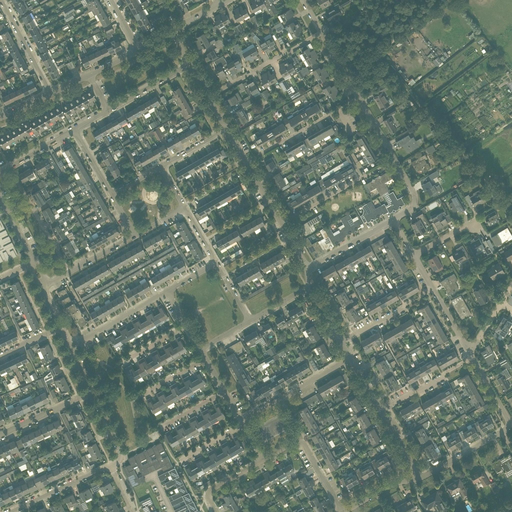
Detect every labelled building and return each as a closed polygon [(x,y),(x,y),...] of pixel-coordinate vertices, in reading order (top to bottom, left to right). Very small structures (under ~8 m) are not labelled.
[(89,9),(90,8),(90,9),(99,4),(96,0),(93,0),(86,4),(89,9)] [(136,0),(134,0),(128,4),(131,9),(139,5),(136,0)] [(180,10),(183,8),(180,3),(178,0),(174,0),(180,10)] [(253,4),(251,5),(254,12),(260,8),(255,0),(251,0),(251,1),(253,4)] [(255,0),(260,8),(266,5),(262,0),(255,0)] [(266,0),(270,6),(274,13),(275,15),(278,13),(277,11),(274,5),(273,5),(271,2),(274,0),(266,0)] [(317,0),(322,8),(331,4),(328,0),(317,0)] [(142,10),(141,8),(148,4),(146,1),(139,5),(131,9),(135,14),(142,10)] [(17,8),(16,8),(17,8),(20,14),(26,10),(23,4),(17,8)] [(99,4),(90,9),(90,8),(89,9),(87,10),(88,12),(87,13),(90,18),(94,15),(102,10),(99,5),(99,4)] [(162,9),(164,12),(165,11),(168,17),(171,15),(166,6),(162,9)] [(237,8),(243,18),(249,15),(245,8),(243,10),(241,6),(237,8)] [(338,7),(326,14),(327,17),(326,17),(328,21),(329,20),(330,21),(332,20),(332,21),(339,17),(338,16),(342,14),(338,7)] [(243,18),(237,8),(234,10),(236,14),(234,15),(237,21),(243,18)] [(280,15),(278,16),(281,22),(284,21),(286,19),(290,17),(294,15),(293,13),(291,9),(286,11),(280,15)] [(103,10),(102,10),(94,15),(96,14),(100,20),(106,16),(102,11),(103,10)] [(138,20),(145,15),(142,10),(135,14),(138,20)] [(25,23),(26,23),(34,19),(35,18),(34,17),(31,12),(29,14),(28,14),(22,17),(25,23)] [(67,21),(74,17),(72,12),(64,16),(67,21)] [(224,24),(230,21),(227,15),(224,16),(222,12),(219,14),(224,24)] [(217,24),(214,26),(218,33),(221,31),(221,32),(227,29),(224,24),(219,14),(215,16),(217,20),(215,21),(217,24)] [(253,16),(259,27),(262,25),(260,21),(257,14),(253,16)] [(139,23),(140,26),(148,21),(145,15),(138,20),(140,23),(139,23)] [(106,16),(100,20),(103,26),(110,22),(109,22),(106,17),(106,16)] [(253,16),(250,18),(256,28),(259,27),(253,16)] [(35,18),(34,19),(26,23),(29,29),(28,29),(37,25),(38,24),(35,19),(35,18)] [(140,26),(141,28),(142,27),(144,31),(152,26),(150,23),(153,21),(152,19),(148,21),(140,26)] [(271,28),(270,25),(268,22),(265,23),(267,27),(266,27),(270,34),(274,32),(273,31),(271,28)] [(276,29),(283,25),(281,22),(274,26),(271,28),(273,31),(276,29)] [(288,33),(290,32),(300,26),(298,22),(294,24),(293,22),(287,26),(285,28),(288,33)] [(32,35),(40,31),(40,30),(37,25),(28,29),(29,29),(32,35)] [(290,32),(291,33),(293,38),(300,34),(299,32),(302,30),(300,26),(290,32)] [(2,42),(4,41),(10,37),(11,37),(10,37),(7,31),(8,31),(7,31),(1,34),(3,38),(0,39),(1,41),(2,42)] [(42,33),(41,32),(40,31),(32,35),(35,41),(41,38),(40,35),(42,33)] [(195,41),(197,45),(207,39),(204,33),(197,37),(198,39),(195,41)] [(270,34),(264,37),(271,50),(275,48),(273,44),(275,43),(271,37),(270,34)] [(5,48),(7,47),(14,43),(10,37),(4,41),(2,42),(2,43),(5,48)] [(38,47),(47,43),(46,42),(44,37),(41,38),(35,41),(38,47)] [(115,51),(110,41),(111,41),(110,38),(108,39),(109,42),(104,45),(106,47),(109,54),(109,53),(115,50),(115,51)] [(258,38),(256,40),(257,41),(259,45),(260,44),(261,46),(263,50),(266,49),(268,52),(271,50),(265,40),(262,42),(260,40),(258,38)] [(210,45),(207,39),(197,45),(199,49),(203,46),(204,49),(210,45)] [(111,41),(110,41),(115,51),(115,50),(121,47),(121,48),(118,41),(115,43),(114,41),(114,40),(111,41)] [(11,53),(17,49),(14,43),(7,47),(11,53)] [(42,53),(48,50),(46,47),(49,45),(48,43),(48,44),(47,43),(38,47),(42,53)] [(251,62),(255,60),(249,50),(243,53),(238,43),(235,45),(242,57),(244,56),(247,60),(249,58),(251,62)] [(103,57),(99,50),(98,48),(99,47),(98,44),(95,45),(97,48),(92,51),(93,53),(97,60),(96,59),(102,56),(103,57)] [(255,60),(258,58),(256,54),(258,53),(253,44),(252,44),(247,47),(249,50),(255,60)] [(99,47),(98,48),(99,50),(103,57),(103,56),(109,53),(109,54),(106,47),(104,45),(99,47)] [(239,59),(242,57),(235,45),(232,47),(238,58),(239,59)] [(300,48),(303,53),(302,53),(306,59),(316,53),(314,49),(310,52),(306,45),(300,48)] [(14,59),(20,55),(17,49),(11,53),(14,59)] [(49,50),(48,50),(42,53),(40,54),(43,60),(52,56),(51,55),(49,50)] [(86,54),(87,53),(85,50),(83,51),(85,54),(80,57),(82,61),(84,66),(84,65),(90,62),(90,63),(86,54)] [(217,56),(213,50),(207,54),(208,56),(204,58),(207,62),(212,59),(213,61),(213,62),(216,60),(220,58),(221,57),(217,56)] [(86,54),(90,63),(90,62),(96,59),(96,60),(97,60),(93,53),(90,55),(89,52),(87,53),(86,54)] [(318,57),(316,53),(306,59),(309,65),(316,61),(315,59),(318,57)] [(11,60),(14,65),(14,66),(23,61),(24,61),(23,61),(20,55),(14,59),(11,60)] [(46,66),(55,62),(52,57),(52,56),(43,60),(43,61),(43,60),(46,66)] [(220,58),(224,65),(227,70),(229,69),(227,64),(226,63),(222,56),(221,57),(220,58)] [(442,62),(438,56),(433,61),(437,66),(439,65),(440,66),(443,63),(442,62)] [(233,61),(239,71),(242,69),(240,66),(242,64),(239,59),(238,58),(233,61)] [(12,69),(15,67),(16,69),(18,72),(19,71),(21,74),(28,70),(26,67),(27,67),(26,67),(23,61),(14,66),(14,65),(11,67),(12,69)] [(69,70),(74,67),(71,61),(66,64),(69,70)] [(233,75),(239,71),(233,61),(227,64),(229,69),(233,75)] [(291,63),(289,64),(287,61),(283,63),(289,73),(295,70),(294,67),(291,63)] [(49,72),(58,68),(57,67),(55,62),(46,66),(46,67),(46,66),(49,72)] [(289,73),(283,63),(280,65),(282,69),(280,70),(285,79),(291,76),(289,73)] [(221,66),(220,66),(219,67),(215,69),(221,79),(227,76),(221,66)] [(316,77),(326,71),(324,67),(321,69),(319,67),(313,71),(316,77)] [(49,72),(49,73),(50,72),(53,78),(52,78),(52,79),(59,75),(57,72),(59,71),(59,70),(59,69),(58,68),(49,72)] [(265,73),(271,84),(277,80),(273,74),(271,75),(269,71),(265,73)] [(328,75),(326,71),(316,77),(319,83),(326,79),(325,77),(328,75)] [(265,73),(262,75),(264,79),(262,80),(265,87),(271,84),(265,73)] [(282,81),(287,90),(292,99),(301,94),(299,91),(293,94),(285,79),(282,81)] [(245,88),(251,98),(254,96),(253,94),(259,91),(253,80),(247,84),(249,86),(245,88)] [(284,92),(287,90),(282,81),(279,83),(284,92)] [(11,101),(12,101),(8,94),(4,96),(3,94),(2,95),(0,90),(0,86),(4,85),(2,82),(0,83),(0,95),(1,98),(2,97),(5,104),(6,104),(5,104),(11,101)] [(27,85),(30,92),(36,89),(33,82),(27,85)] [(24,95),(21,88),(17,90),(16,88),(14,88),(13,85),(10,86),(12,90),(13,89),(14,91),(18,98),(24,95)] [(27,85),(21,88),(24,95),(30,92),(27,85)] [(326,95),(337,89),(334,85),(331,87),(330,85),(323,89),(326,95)] [(385,85),(377,89),(379,93),(388,88),(385,85)] [(174,99),(174,98),(182,94),(179,88),(173,91),(173,92),(173,91),(175,94),(172,96),(173,98),(174,99)] [(339,93),(337,89),(326,95),(330,101),(336,97),(335,95),(339,93)] [(85,94),(89,102),(91,105),(94,104),(92,101),(95,99),(93,95),(94,95),(92,90),(89,92),(86,94),(85,94)] [(14,91),(8,94),(12,101),(17,98),(18,98),(14,91)] [(375,96),(374,97),(378,105),(381,110),(385,107),(390,105),(390,104),(392,103),(390,99),(387,100),(382,92),(380,94),(375,96)] [(179,103),(185,100),(182,94),(183,94),(182,93),(182,94),(174,98),(174,99),(174,100),(177,105),(179,103)] [(80,97),(79,98),(84,106),(85,109),(88,107),(86,104),(89,102),(85,94),(83,95),(83,96),(80,97)] [(238,100),(241,99),(238,94),(235,95),(228,99),(231,105),(238,101),(238,100)] [(154,106),(160,103),(156,96),(156,97),(150,100),(154,106)] [(74,100),(73,101),(78,109),(79,112),(82,111),(81,107),(84,106),(79,98),(77,99),(74,101),(74,100)] [(239,117),(245,114),(246,113),(245,110),(244,111),(243,110),(245,109),(244,107),(253,102),(251,98),(245,101),(239,105),(241,109),(235,112),(239,117)] [(183,109),(189,106),(186,100),(186,99),(185,100),(179,103),(183,109)] [(144,103),(148,110),(154,106),(150,100),(144,103)] [(67,104),(72,113),(74,116),(76,114),(75,111),(78,109),(73,101),(71,102),(68,104),(67,104)] [(309,104),(311,107),(315,114),(321,110),(317,103),(314,105),(312,102),(309,104)] [(138,107),(142,113),(143,115),(142,116),(144,119),(146,118),(151,115),(148,110),(144,103),(144,104),(138,107)] [(72,113),(67,104),(65,105),(65,106),(62,108),(64,111),(63,112),(68,119),(70,117),(69,114),(72,113)] [(180,111),(181,112),(184,117),(186,119),(192,115),(190,113),(194,111),(192,107),(190,108),(189,106),(189,105),(189,106),(183,109),(180,110),(180,111)] [(53,110),(58,118),(60,121),(62,120),(61,117),(64,115),(62,111),(60,106),(57,108),(54,110),(54,109),(53,110)] [(136,116),(141,113),(142,113),(138,107),(132,110),(136,116)] [(304,120),(309,117),(305,110),(304,107),(298,111),(304,120)] [(305,110),(309,117),(315,114),(311,107),(305,110)] [(394,108),(386,113),(388,117),(396,112),(394,108)] [(55,120),(58,118),(53,110),(51,111),(51,112),(48,113),(47,113),(52,122),(54,125),(57,123),(55,120)] [(132,110),(126,114),(126,113),(126,114),(130,120),(136,116),(132,110)] [(293,114),(298,123),(304,120),(298,111),(298,110),(292,113),(293,114)] [(41,117),(46,125),(48,128),(51,126),(49,123),(52,122),(47,113),(45,115),(43,117),(42,116),(41,117)] [(242,123),(249,119),(245,114),(239,117),(240,120),(239,120),(241,123),(242,123)] [(288,126),(291,124),(292,127),(298,123),(293,114),(284,119),(288,126)] [(117,118),(121,125),(127,121),(123,115),(118,119),(118,118),(117,118)] [(391,133),(396,130),(393,124),(394,123),(390,116),(384,120),(391,133)] [(46,125),(41,117),(39,118),(39,119),(37,120),(36,120),(40,128),(42,131),(44,130),(45,130),(43,127),(46,125)] [(122,127),(121,125),(117,118),(117,119),(112,122),(111,122),(116,131),(117,131),(118,130),(122,127)] [(281,133),(287,130),(286,127),(288,126),(284,119),(281,121),(283,123),(277,126),(281,133)] [(40,128),(36,120),(34,121),(34,122),(31,123),(33,127),(32,127),(36,135),(39,133),(37,130),(40,128)] [(21,126),(26,134),(28,137),(31,135),(29,132),(32,131),(30,127),(31,126),(28,122),(25,124),(26,124),(23,126),(23,125),(21,126)] [(106,125),(109,131),(111,134),(116,131),(111,122),(112,122),(106,126),(106,125)] [(270,126),(270,127),(276,136),(281,133),(277,126),(275,123),(270,126)] [(331,124),(325,128),(329,134),(333,132),(335,135),(339,133),(337,130),(339,130),(336,124),(332,126),(331,124)] [(100,129),(103,135),(109,131),(106,125),(105,125),(106,126),(100,129)] [(156,128),(162,137),(165,136),(164,135),(167,133),(163,126),(162,126),(161,125),(156,128)] [(16,129),(20,137),(22,140),(25,139),(23,136),(26,134),(21,126),(20,127),(17,129),(17,128),(16,129)] [(194,136),(194,135),(200,132),(196,126),(191,130),(194,136)] [(194,136),(191,130),(189,127),(188,128),(183,130),(184,133),(188,139),(194,135),(194,136)] [(266,133),(270,140),(276,136),(270,127),(265,130),(266,133)] [(158,140),(162,137),(156,128),(149,132),(150,134),(155,134),(158,140)] [(326,136),(329,134),(325,128),(319,131),(323,138),(326,136)] [(10,133),(14,141),(16,144),(19,142),(17,139),(20,137),(16,129),(14,130),(14,131),(11,132),(10,133)] [(97,138),(103,135),(100,129),(99,129),(100,129),(94,132),(97,139),(98,138),(97,138)] [(184,133),(183,130),(178,133),(177,134),(182,143),(182,142),(188,139),(184,133)] [(314,134),(318,141),(319,143),(322,141),(323,142),(325,141),(323,138),(319,131),(314,134)] [(265,143),(259,133),(258,132),(252,135),(259,146),(265,143)] [(261,132),(259,133),(265,143),(270,140),(266,133),(263,135),(261,132)] [(4,136),(9,144),(10,147),(13,146),(12,143),(14,141),(10,133),(8,134),(5,136),(5,135),(4,136)] [(171,137),(176,146),(182,142),(182,143),(177,134),(176,134),(171,136),(171,137)] [(308,137),(308,138),(306,139),(306,140),(311,149),(314,147),(313,145),(316,144),(316,143),(315,142),(318,141),(314,134),(308,137)] [(356,148),(360,145),(367,141),(363,135),(357,139),(358,142),(354,145),(356,148)] [(409,135),(396,142),(399,147),(403,144),(404,146),(403,147),(407,153),(418,147),(419,147),(418,144),(416,141),(413,137),(411,138),(409,135)] [(9,144),(4,136),(2,137),(2,138),(0,138),(0,141),(1,143),(0,143),(4,151),(7,149),(5,146),(9,144)] [(171,137),(168,140),(169,142),(167,143),(170,149),(171,149),(170,149),(176,146),(171,137)] [(162,154),(167,151),(168,151),(164,144),(160,140),(155,143),(156,145),(162,154)] [(303,140),(297,144),(303,154),(303,155),(307,153),(306,152),(311,149),(306,140),(304,142),(303,140)] [(360,152),(363,151),(370,147),(367,141),(360,145),(362,148),(359,150),(360,152)] [(433,144),(426,149),(429,154),(437,149),(436,147),(439,144),(439,143),(434,145),(433,144)] [(65,158),(75,152),(71,146),(71,147),(69,144),(61,148),(63,151),(62,152),(65,158)] [(291,147),(297,157),(303,154),(297,144),(291,147)] [(152,151),(156,158),(156,157),(161,154),(162,154),(156,145),(152,148),(150,149),(151,149),(152,151)] [(102,152),(101,153),(105,159),(104,159),(111,155),(113,154),(112,153),(113,153),(113,152),(112,151),(111,152),(109,147),(108,147),(107,148),(101,151),(102,152)] [(291,147),(289,148),(288,147),(285,149),(286,150),(292,160),(295,159),(298,158),(297,157),(291,147)] [(364,158),(373,152),(370,147),(363,151),(365,154),(362,155),(364,158)] [(218,149),(213,152),(216,158),(217,160),(218,161),(220,160),(218,157),(221,155),(223,158),(227,156),(223,149),(220,151),(218,149)] [(146,155),(150,161),(155,158),(156,158),(152,151),(146,155)] [(78,158),(75,152),(65,158),(68,163),(71,162),(78,158)] [(213,152),(207,155),(211,161),(216,158),(213,152)] [(373,152),(364,158),(361,159),(365,165),(369,163),(368,162),(369,162),(370,162),(377,158),(373,152)] [(114,155),(113,154),(111,155),(104,159),(105,159),(108,165),(114,161),(118,159),(116,156),(115,156),(114,155)] [(349,154),(345,156),(349,163),(350,162),(352,165),(355,164),(353,160),(350,156),(349,154)] [(422,173),(431,168),(428,163),(427,163),(424,159),(427,158),(425,154),(411,162),(413,166),(414,165),(416,168),(415,169),(417,172),(421,169),(423,172),(422,173)] [(143,164),(144,165),(144,164),(149,161),(150,161),(146,155),(142,157),(141,155),(140,155),(138,156),(139,156),(143,164)] [(207,155),(202,158),(206,164),(211,161),(207,155)] [(139,156),(138,157),(133,159),(134,162),(138,168),(143,164),(139,156)] [(269,170),(274,168),(278,165),(273,157),(264,162),(269,170)] [(41,162),(45,169),(50,166),(52,168),(54,167),(59,176),(61,174),(53,160),(50,162),(48,158),(46,159),(43,161),(42,159),(40,160),(41,162)] [(74,167),(81,163),(78,158),(71,162),(74,167)] [(206,164),(202,158),(197,161),(200,167),(206,164)] [(111,171),(117,167),(114,161),(108,165),(111,170),(111,171)] [(197,161),(192,164),(197,173),(202,170),(200,167),(197,161)] [(47,173),(45,169),(41,162),(35,165),(36,168),(34,169),(37,174),(39,172),(41,176),(47,173)] [(344,166),(350,175),(356,172),(352,165),(350,162),(349,163),(345,166),(345,165),(344,166)] [(84,169),(81,163),(74,167),(77,173),(84,169)] [(186,167),(190,173),(192,176),(197,173),(192,164),(186,167)] [(111,171),(112,171),(115,176),(115,177),(121,173),(126,170),(124,165),(120,167),(120,166),(117,167),(111,171)] [(344,166),(339,169),(340,172),(344,178),(350,175),(344,166)] [(185,176),(190,173),(186,167),(181,170),(185,176)] [(28,179),(30,182),(33,181),(32,180),(38,177),(37,174),(34,169),(33,168),(31,170),(30,168),(29,168),(24,171),(28,179)] [(80,178),(87,174),(84,169),(77,173),(80,178)] [(184,176),(185,176),(181,170),(176,173),(179,179),(184,176)] [(437,170),(428,176),(431,180),(440,175),(437,170)] [(23,182),(28,179),(24,171),(19,174),(23,182)] [(276,182),(283,178),(281,175),(283,174),(281,172),(273,176),(276,182)] [(339,182),(335,175),(333,172),(327,175),(328,175),(333,185),(339,182)] [(344,178),(340,172),(335,175),(339,182),(344,178)] [(385,193),(387,191),(389,191),(389,190),(385,183),(393,178),(390,173),(388,175),(386,172),(381,176),(379,175),(378,177),(378,176),(376,177),(385,193)] [(80,186),(90,180),(87,174),(80,178),(82,181),(78,183),(80,186)] [(327,188),(333,185),(328,175),(322,179),(327,188)] [(276,182),(279,188),(281,187),(282,190),(296,182),(294,179),(289,183),(285,177),(283,178),(276,182)] [(376,188),(381,195),(383,194),(385,193),(376,177),(374,179),(372,179),(372,181),(366,184),(370,191),(376,188)] [(93,185),(90,180),(80,186),(83,191),(93,185)] [(434,196),(438,193),(442,191),(439,185),(436,187),(434,185),(432,186),(429,181),(421,185),(423,189),(424,188),(425,190),(427,189),(430,195),(432,193),(434,196)] [(316,195),(322,191),(317,182),(311,185),(316,195)] [(86,196),(89,195),(97,190),(93,185),(83,191),(86,196)] [(239,185),(234,188),(237,194),(242,191),(239,185)] [(305,188),(307,191),(311,198),(316,195),(311,185),(305,188)] [(45,190),(44,187),(41,189),(40,186),(35,189),(36,192),(32,194),(32,195),(32,194),(35,200),(48,193),(48,192),(46,190),(45,190)] [(228,191),(232,197),(237,194),(234,188),(228,191)] [(92,200),(100,196),(97,190),(89,195),(92,200)] [(232,197),(228,191),(223,194),(226,200),(232,197)] [(301,194),(305,201),(311,198),(307,191),(301,194)] [(397,209),(389,194),(387,191),(385,193),(383,194),(389,204),(387,205),(386,206),(384,203),(381,205),(386,213),(389,212),(389,213),(393,211),(395,212),(395,210),(396,210),(397,209)] [(397,209),(399,208),(401,208),(402,206),(405,204),(404,203),(407,201),(403,196),(397,199),(393,191),(389,194),(397,209)] [(69,192),(64,195),(65,197),(67,200),(70,199),(72,197),(69,192)] [(299,204),(304,202),(305,201),(301,194),(300,192),(294,195),(299,204)] [(35,200),(38,205),(42,203),(46,201),(44,198),(45,198),(48,196),(47,196),(49,195),(48,193),(35,200)] [(485,201),(483,197),(481,193),(475,197),(474,196),(470,198),(475,206),(480,203),(481,204),(485,201)] [(226,200),(223,194),(218,197),(221,203),(226,200)] [(299,204),(294,195),(293,194),(288,197),(288,199),(286,200),(291,210),(294,208),(294,207),(299,204)] [(453,202),(449,204),(454,212),(458,210),(459,211),(461,210),(462,212),(466,209),(457,194),(453,196),(453,197),(451,198),(453,202)] [(244,204),(243,201),(242,199),(240,200),(238,195),(235,197),(238,201),(239,200),(242,205),(244,204)] [(100,196),(92,200),(90,201),(92,204),(90,205),(91,208),(93,207),(103,201),(100,196)] [(70,199),(67,200),(69,203),(70,202),(71,205),(77,201),(75,197),(74,198),(73,197),(72,197),(70,199)] [(213,200),(216,206),(221,203),(218,197),(213,200)] [(207,203),(211,209),(216,206),(213,200),(207,203)] [(96,213),(106,207),(103,201),(93,207),(96,213)] [(367,203),(375,219),(377,218),(377,217),(379,218),(380,215),(383,214),(383,215),(386,213),(381,205),(379,207),(375,208),(371,201),(367,203)] [(207,203),(202,206),(206,212),(211,209),(207,203)] [(367,203),(362,206),(367,213),(363,215),(361,217),(364,223),(367,221),(367,222),(371,221),(373,221),(373,220),(374,220),(375,219),(367,203)] [(198,211),(195,213),(199,220),(207,215),(205,212),(206,212),(202,206),(197,209),(198,211)] [(45,217),(56,210),(55,208),(51,210),(49,207),(42,211),(42,212),(45,217)] [(96,213),(99,218),(109,212),(106,207),(96,213)] [(45,217),(48,222),(48,223),(59,216),(56,210),(45,217)] [(436,214),(431,217),(432,218),(433,220),(434,222),(435,223),(435,224),(438,229),(448,223),(446,219),(445,217),(449,215),(446,210),(442,212),(437,215),(436,214)] [(58,221),(58,222),(68,216),(68,215),(70,214),(69,211),(56,218),(58,221)] [(498,216),(497,215),(495,211),(487,215),(488,218),(485,219),(487,222),(489,221),(491,225),(498,221),(496,217),(498,216)] [(102,218),(104,220),(108,218),(110,222),(113,220),(110,214),(102,218)] [(353,231),(355,230),(357,230),(358,228),(361,226),(360,225),(362,223),(359,218),(357,219),(353,221),(349,214),(345,216),(353,231)] [(59,224),(70,218),(68,216),(58,222),(59,224)] [(259,227),(260,227),(265,224),(261,216),(260,217),(255,220),(255,219),(259,227)] [(317,216),(299,226),(300,228),(301,228),(300,230),(303,231),(305,236),(310,233),(312,231),(309,226),(320,221),(317,216)] [(340,232),(345,240),(343,238),(346,236),(345,235),(348,233),(351,234),(351,232),(352,232),(353,231),(345,216),(340,218),(345,226),(341,228),(339,230),(340,232)] [(0,261),(4,260),(5,261),(18,255),(0,220),(0,219),(0,261)] [(250,222),(254,230),(259,227),(255,219),(255,220),(250,222)] [(426,231),(420,220),(412,224),(416,231),(415,232),(417,236),(426,231)] [(176,226),(179,231),(187,227),(183,221),(176,226)] [(245,225),(249,233),(254,230),(250,222),(250,223),(245,225)] [(55,234),(66,227),(65,225),(61,228),(59,224),(51,229),(55,234)] [(245,225),(245,226),(240,228),(239,228),(244,236),(249,233),(245,225)] [(324,228),(334,246),(336,245),(336,244),(338,244),(338,242),(341,241),(342,242),(345,240),(340,232),(334,235),(328,225),(324,228)] [(108,227),(113,237),(119,233),(118,233),(122,231),(119,226),(115,227),(115,226),(112,228),(110,226),(108,227)] [(55,234),(58,239),(58,240),(65,235),(64,232),(68,230),(66,227),(55,234)] [(104,233),(108,240),(113,237),(108,227),(102,230),(104,233)] [(187,227),(179,231),(182,236),(190,232),(187,227)] [(318,241),(323,249),(325,248),(326,249),(329,247),(331,248),(332,246),(332,247),(334,246),(324,228),(320,230),(324,238),(318,241)] [(508,239),(511,236),(511,235),(507,228),(497,234),(491,237),(496,246),(508,239)] [(96,232),(97,233),(102,243),(108,240),(104,233),(101,234),(99,230),(96,232)] [(237,230),(232,233),(236,241),(241,237),(237,230)] [(169,238),(165,231),(159,234),(163,241),(169,238)] [(182,236),(185,241),(193,237),(190,232),(182,236)] [(91,236),(97,246),(102,243),(97,233),(91,236)] [(226,236),(231,244),(236,241),(232,233),(226,236)] [(154,237),(158,244),(163,241),(159,234),(154,237)] [(91,249),(97,246),(91,236),(91,235),(88,237),(85,238),(87,242),(91,249)] [(221,239),(225,246),(231,244),(226,236),(221,239)] [(154,237),(148,240),(152,247),(154,250),(159,247),(158,244),(154,237)] [(303,240),(305,242),(313,258),(315,256),(316,256),(317,256),(318,254),(321,252),(320,251),(323,249),(318,241),(312,245),(309,240),(308,237),(303,240)] [(472,242),(470,243),(473,248),(475,253),(476,254),(481,252),(485,250),(486,249),(489,253),(492,251),(485,240),(483,241),(486,246),(485,247),(484,248),(481,243),(479,238),(474,241),(473,239),(471,240),(472,242)] [(221,239),(216,242),(220,250),(220,249),(225,246),(221,239)] [(62,246),(65,251),(76,245),(73,240),(69,243),(69,242),(67,240),(63,242),(64,244),(61,246),(62,246)] [(149,249),(152,247),(148,240),(143,243),(149,253),(151,252),(149,249)] [(190,250),(197,245),(194,240),(187,245),(190,250)] [(385,244),(382,245),(380,247),(382,249),(385,248),(386,251),(394,246),(392,243),(393,243),(391,240),(390,241),(387,242),(385,244)] [(77,248),(76,245),(65,251),(68,257),(75,253),(75,252),(75,253),(73,250),(77,248)] [(135,248),(139,255),(140,258),(146,255),(144,252),(140,245),(135,248)] [(193,255),(200,251),(197,245),(190,250),(193,255)] [(367,247),(364,249),(368,257),(371,255),(373,258),(376,256),(369,245),(367,247)] [(394,246),(386,251),(388,254),(385,256),(386,258),(397,252),(396,249),(394,246)] [(135,248),(129,251),(133,258),(139,255),(135,248)] [(358,252),(364,263),(367,261),(365,258),(368,257),(364,249),(361,251),(361,250),(358,252)] [(458,251),(452,255),(455,259),(458,264),(458,263),(461,262),(466,259),(462,251),(461,250),(458,251)] [(129,251),(124,254),(128,261),(133,258),(129,251)] [(203,256),(200,251),(193,255),(196,260),(203,256)] [(276,255),(280,263),(285,260),(281,252),(276,255)] [(352,255),(357,263),(360,261),(362,264),(364,263),(358,252),(355,253),(356,254),(352,255)] [(393,262),(400,257),(399,254),(397,252),(386,258),(388,261),(391,259),(393,262)] [(119,257),(123,264),(128,261),(124,254),(119,257)] [(280,263),(276,255),(270,258),(275,266),(280,263)] [(347,258),(353,269),(356,268),(354,265),(357,263),(352,255),(350,257),(349,257),(347,258)] [(429,259),(428,260),(432,267),(434,270),(438,268),(442,266),(438,260),(436,255),(429,259)] [(113,260),(117,267),(123,264),(119,257),(113,260)] [(393,269),(404,263),(402,260),(400,257),(393,262),(395,265),(392,267),(393,269)] [(265,261),(270,269),(275,266),(270,258),(265,261)] [(341,262),(346,269),(349,268),(352,273),(354,271),(353,269),(347,258),(344,260),(341,262)] [(112,270),(117,267),(113,260),(108,263),(112,270)] [(176,263),(180,271),(186,268),(181,260),(176,263)] [(265,261),(260,264),(264,272),(270,269),(265,261)] [(341,262),(338,264),(338,263),(335,265),(342,276),(344,274),(343,271),(346,269),(341,262)] [(171,266),(175,274),(180,271),(176,263),(171,266)] [(405,266),(404,263),(393,269),(395,272),(398,270),(399,273),(407,269),(407,268),(405,266)] [(503,273),(501,269),(500,268),(501,267),(499,263),(491,267),(493,269),(488,272),(492,278),(490,279),(491,281),(497,278),(497,277),(503,273)] [(105,265),(99,268),(103,275),(109,272),(105,265)] [(327,269),(332,276),(335,274),(337,278),(339,276),(333,265),(330,267),(327,269)] [(170,277),(166,269),(165,269),(164,266),(159,269),(161,272),(160,272),(165,280),(170,277)] [(171,266),(166,269),(170,277),(175,274),(171,266)] [(252,269),(256,276),(258,279),(263,276),(257,266),(252,269)] [(94,271),(98,278),(103,275),(99,268),(94,271)] [(247,272),(251,279),(256,276),(252,269),(247,272),(247,271),(247,272)] [(327,269),(324,270),(322,272),(328,282),(330,281),(329,278),(332,276),(327,269)] [(89,274),(93,281),(98,278),(94,271),(89,274)] [(151,285),(143,271),(141,272),(144,278),(139,281),(141,284),(145,292),(150,288),(149,286),(151,285)] [(155,275),(160,283),(165,280),(160,272),(155,275)] [(251,279),(247,272),(246,272),(247,272),(242,275),(241,274),(241,275),(246,282),(251,279)] [(155,275),(154,273),(149,276),(150,278),(154,286),(160,283),(155,275)] [(448,294),(459,288),(455,281),(458,280),(454,273),(440,281),(442,286),(444,285),(449,293),(448,294)] [(93,281),(89,274),(83,277),(87,284),(93,281)] [(241,275),(236,278),(236,277),(236,278),(240,285),(241,285),(246,282),(241,275)] [(87,284),(83,277),(78,280),(82,287),(87,284)] [(412,284),(409,285),(413,293),(416,291),(417,291),(419,290),(413,279),(410,281),(412,284)] [(76,290),(82,287),(78,280),(72,283),(76,290)] [(13,289),(13,290),(21,287),(18,281),(11,285),(13,289)] [(486,290),(483,286),(482,283),(478,286),(479,288),(474,292),(481,304),(486,301),(488,300),(485,295),(483,292),(486,290)] [(145,292),(141,284),(135,287),(140,295),(145,292)] [(389,294),(393,301),(396,299),(399,298),(391,284),(388,286),(392,292),(389,294)] [(402,285),(408,296),(410,295),(410,294),(413,293),(409,285),(406,287),(404,284),(402,285)] [(402,285),(399,287),(401,290),(398,292),(402,299),(403,299),(402,299),(405,297),(405,298),(408,296),(402,285)] [(16,296),(23,292),(21,287),(13,290),(16,296)] [(140,295),(135,287),(130,290),(135,298),(140,295)] [(338,297),(340,300),(347,296),(345,292),(347,291),(345,287),(337,291),(339,294),(336,295),(338,298),(338,297)] [(60,300),(68,296),(65,291),(67,290),(65,288),(62,290),(57,292),(60,297),(58,298),(60,300)] [(129,301),(135,298),(130,290),(125,293),(129,301)] [(19,302),(26,298),(23,292),(16,296),(19,302)] [(387,304),(390,303),(393,301),(389,294),(386,295),(384,292),(381,294),(387,304)] [(377,299),(382,307),(385,306),(387,304),(381,294),(379,295),(380,297),(377,299)] [(121,295),(115,298),(120,306),(125,303),(121,295)] [(462,319),(471,313),(469,310),(468,310),(465,304),(466,304),(460,295),(451,300),(455,307),(461,317),(460,317),(462,319)] [(65,307),(74,302),(72,300),(71,300),(68,296),(60,300),(62,303),(63,302),(65,306),(64,307),(65,307)] [(347,296),(340,300),(341,303),(343,306),(345,304),(346,307),(354,303),(353,301),(352,299),(350,300),(347,296)] [(26,298),(19,302),(21,307),(19,308),(29,304),(26,298)] [(110,301),(115,309),(120,306),(115,298),(110,301)] [(115,309),(110,301),(109,299),(104,302),(105,304),(110,312),(115,309)] [(373,299),(370,300),(376,311),(379,309),(382,307),(377,299),(377,300),(374,302),(373,299)] [(370,300),(367,302),(369,305),(366,307),(370,314),(371,314),(373,312),(374,312),(376,311),(370,300)] [(356,301),(354,303),(346,307),(348,309),(346,311),(347,313),(349,316),(356,312),(355,309),(359,307),(356,301)] [(79,308),(77,306),(76,307),(74,302),(65,307),(67,309),(68,309),(70,313),(69,313),(69,314),(70,313),(79,308)] [(294,308),(298,315),(304,312),(306,311),(304,308),(306,307),(303,303),(300,305),(294,308)] [(23,310),(24,313),(31,309),(29,304),(19,308),(20,311),(23,310)] [(100,307),(104,315),(110,312),(105,304),(100,307)] [(158,314),(161,321),(168,317),(161,304),(158,306),(161,312),(158,314)] [(431,310),(429,307),(428,304),(417,310),(419,313),(422,312),(423,314),(431,310)] [(0,314),(0,315),(1,318),(6,316),(5,316),(10,314),(6,306),(2,307),(5,312),(2,313),(0,314)] [(95,310),(99,318),(104,315),(100,307),(95,310)] [(82,315),(83,315),(86,313),(84,311),(81,313),(79,308),(70,313),(72,316),(73,315),(74,316),(75,319),(82,315)] [(300,318),(298,315),(294,308),(289,312),(294,321),(300,318)] [(31,309),(24,313),(24,314),(27,318),(34,315),(31,309)] [(94,321),(99,318),(95,310),(89,314),(94,321)] [(148,312),(155,324),(161,321),(158,314),(154,316),(151,310),(148,312)] [(360,310),(356,312),(349,316),(350,319),(352,321),(354,320),(355,323),(363,318),(361,314),(362,314),(360,310)] [(424,322),(434,316),(433,313),(431,310),(423,314),(425,317),(422,319),(424,322)] [(148,312),(145,313),(148,319),(145,321),(148,328),(155,324),(148,312)] [(24,320),(27,325),(37,320),(34,315),(27,318),(25,319),(24,320)] [(75,319),(74,320),(76,323),(77,322),(79,326),(78,327),(88,321),(87,319),(85,320),(83,315),(82,315),(75,319)] [(287,324),(282,315),(276,319),(280,327),(287,324)] [(430,326),(437,321),(436,318),(434,316),(424,322),(425,325),(428,323),(430,326)] [(150,330),(148,328),(145,321),(141,323),(138,317),(135,319),(142,332),(143,334),(150,330)] [(500,323),(495,331),(498,332),(497,332),(499,333),(499,334),(500,333),(504,336),(509,327),(511,322),(509,321),(510,321),(503,317),(501,321),(502,322),(501,324),(500,323)] [(132,329),(136,335),(142,332),(135,319),(132,321),(135,327),(132,329)] [(408,320),(405,322),(409,330),(412,328),(414,331),(417,330),(411,319),(408,320)] [(40,326),(37,320),(27,325),(28,328),(31,326),(32,330),(40,326)] [(430,333),(441,327),(439,324),(437,321),(430,326),(432,329),(429,330),(430,333)] [(399,325),(406,336),(408,335),(406,331),(409,330),(405,322),(402,324),(399,325)] [(260,329),(262,333),(265,338),(275,333),(269,323),(263,326),(263,325),(258,327),(260,329)] [(303,332),(306,338),(310,335),(316,331),(313,326),(312,326),(311,323),(305,327),(306,330),(303,332)] [(132,329),(128,331),(125,325),(122,327),(129,339),(136,335),(132,329)] [(394,329),(398,336),(401,334),(403,338),(406,336),(399,325),(397,327),(394,329)] [(119,336),(123,343),(129,339),(122,327),(119,328),(122,334),(119,336)] [(444,333),(442,330),(441,327),(430,333),(432,336),(435,334),(436,337),(444,333)] [(388,332),(394,343),(397,341),(395,338),(398,336),(394,329),(391,330),(388,332)] [(256,330),(250,334),(254,341),(257,339),(259,341),(261,340),(256,330)] [(15,331),(9,334),(12,340),(18,338),(15,331)] [(320,337),(316,331),(310,335),(306,338),(305,338),(309,344),(320,337)] [(119,336),(115,338),(112,332),(109,334),(116,347),(119,345),(120,348),(124,346),(123,343),(119,336)] [(378,346),(381,344),(379,341),(382,339),(378,332),(375,334),(375,333),(372,335),(378,346)] [(392,344),(394,343),(388,332),(385,333),(386,333),(383,335),(382,335),(387,343),(390,341),(392,344)] [(436,337),(438,340),(435,342),(437,345),(447,338),(446,336),(445,336),(444,333),(436,337)] [(4,337),(7,343),(12,340),(9,334),(4,337)] [(256,344),(254,341),(250,334),(244,337),(248,344),(250,346),(256,344)] [(367,338),(371,346),(374,344),(376,347),(378,346),(372,335),(370,336),(370,337),(367,338)] [(176,347),(180,354),(183,352),(184,354),(187,354),(189,353),(179,337),(176,339),(180,345),(176,347)] [(368,347),(371,346),(367,338),(364,340),(361,341),(367,352),(370,351),(368,347)] [(166,344),(175,359),(181,356),(180,354),(176,347),(173,349),(170,342),(166,344)] [(321,355),(328,351),(323,343),(316,347),(321,355)] [(43,354),(50,350),(47,344),(40,348),(37,349),(38,352),(39,351),(41,355),(43,354)] [(164,354),(167,361),(169,363),(175,359),(166,344),(163,346),(167,353),(164,354)] [(490,364),(495,361),(496,361),(491,352),(493,351),(489,344),(485,347),(487,350),(481,353),(481,352),(481,353),(488,365),(488,364),(490,363),(490,364)] [(453,361),(456,360),(459,358),(453,347),(450,349),(452,352),(449,354),(453,361)] [(35,358),(30,348),(26,350),(31,360),(35,358)] [(54,357),(50,350),(43,354),(44,357),(40,359),(43,365),(48,363),(52,361),(51,358),(54,357)] [(167,361),(164,354),(160,356),(157,350),(154,352),(161,365),(167,361)] [(332,358),(328,351),(321,355),(323,359),(325,358),(327,361),(332,358)] [(162,367),(161,365),(154,352),(150,354),(154,360),(151,362),(156,371),(162,367)] [(230,362),(237,358),(234,353),(232,354),(229,355),(227,356),(230,362)] [(444,353),(441,354),(447,365),(450,363),(453,361),(449,354),(446,356),(444,353)] [(19,356),(22,363),(27,360),(24,354),(19,356)] [(441,354),(439,356),(440,359),(437,361),(442,368),(445,366),(447,365),(441,354)] [(387,359),(384,355),(377,360),(378,362),(376,364),(377,366),(378,366),(379,369),(387,365),(384,361),(387,359)] [(16,365),(22,363),(19,356),(13,359),(16,365)] [(428,362),(432,370),(435,368),(436,368),(438,366),(432,356),(429,357),(431,361),(428,362)] [(156,371),(151,362),(148,364),(144,357),(141,359),(148,372),(151,371),(152,373),(156,371)] [(233,368),(240,364),(237,358),(230,362),(233,368)] [(508,362),(506,358),(499,362),(501,366),(504,364),(508,362)] [(16,365),(13,359),(8,362),(11,368),(16,365)] [(138,369),(142,376),(148,372),(141,359),(137,361),(141,367),(138,369)] [(298,363),(304,373),(310,369),(304,359),(298,363)] [(44,378),(45,381),(51,378),(50,376),(52,374),(60,371),(57,364),(55,361),(51,363),(46,365),(48,369),(49,368),(51,371),(44,377),(44,378)] [(423,361),(421,362),(427,373),(429,371),(432,370),(428,362),(425,364),(423,361)] [(11,368),(8,362),(3,364),(6,370),(11,368)] [(304,373),(298,363),(298,362),(292,365),(293,366),(298,376),(304,373)] [(417,369),(421,376),(424,374),(427,373),(421,362),(418,364),(420,367),(417,369)] [(389,363),(387,365),(379,369),(381,372),(382,374),(384,373),(386,376),(393,371),(391,367),(392,367),(389,363)] [(236,374),(243,370),(240,364),(233,368),(236,374)] [(135,380),(142,376),(138,369),(135,371),(131,365),(128,367),(135,380)] [(293,379),(298,376),(293,366),(287,369),(293,379)] [(421,376),(417,369),(414,370),(412,367),(410,369),(416,379),(418,378),(421,376)] [(498,373),(494,376),(496,380),(497,379),(500,383),(501,386),(503,389),(503,390),(504,390),(504,389),(509,387),(510,386),(506,379),(511,376),(507,368),(498,373)] [(283,375),(287,382),(293,379),(287,369),(285,371),(286,374),(283,375)] [(413,381),(416,379),(410,369),(407,370),(409,373),(406,375),(410,383),(410,382),(413,381)] [(195,380),(200,388),(202,391),(205,389),(204,387),(208,385),(207,382),(206,382),(199,370),(195,372),(199,378),(195,380)] [(240,379),(247,375),(243,370),(236,374),(240,379)] [(396,375),(393,371),(386,376),(387,378),(385,379),(386,382),(387,382),(388,385),(397,379),(395,376),(396,375)] [(282,385),(286,383),(287,382),(283,375),(282,372),(276,376),(278,379),(282,385)] [(462,382),(464,384),(471,380),(469,377),(470,377),(468,374),(457,380),(459,383),(462,382)] [(240,379),(243,385),(250,381),(247,375),(240,379)] [(282,385),(278,379),(276,376),(275,377),(274,375),(270,378),(276,389),(282,385)] [(338,376),(335,378),(339,386),(343,384),(344,387),(347,385),(341,375),(338,376)] [(56,387),(58,386),(66,383),(63,376),(53,381),(55,384),(54,384),(56,387)] [(194,392),(200,388),(195,380),(192,382),(188,376),(185,378),(193,390),(194,392)] [(182,387),(186,394),(193,390),(185,378),(183,379),(186,385),(182,387)] [(270,392),(274,390),(276,389),(270,378),(264,381),(266,385),(270,392)] [(329,381),(336,392),(338,390),(337,388),(339,386),(335,378),(332,380),(329,381)] [(388,385),(390,387),(390,388),(391,390),(394,389),(395,391),(402,387),(400,383),(398,379),(397,379),(388,385)] [(464,392),(474,386),(473,383),(471,380),(464,384),(465,387),(462,389),(464,392)] [(324,385),(328,392),(331,390),(333,393),(336,392),(329,381),(327,383),(324,385)] [(66,383),(58,386),(60,390),(59,391),(60,393),(61,393),(69,389),(66,383)] [(173,385),(180,398),(186,394),(182,387),(179,389),(176,383),(173,385)] [(170,395),(173,401),(180,398),(173,385),(170,387),(173,393),(170,395)] [(241,388),(245,394),(250,391),(247,385),(241,388)] [(265,395),(268,394),(270,392),(266,385),(261,388),(265,395)] [(324,385),(321,386),(318,388),(324,399),(327,397),(325,394),(328,392),(324,385)] [(474,386),(464,392),(465,395),(468,393),(470,396),(477,391),(476,388),(474,386)] [(449,398),(452,397),(454,400),(457,398),(450,387),(447,389),(448,389),(445,391),(449,398)] [(261,388),(259,389),(257,390),(254,390),(251,392),(256,401),(265,395),(261,388)] [(170,395),(166,397),(163,391),(160,392),(167,405),(173,401),(170,395)] [(439,394),(445,405),(448,403),(446,400),(449,398),(445,391),(442,393),(441,392),(439,394)] [(470,403),(481,397),(479,394),(477,391),(470,396),(472,399),(469,401),(470,403)] [(39,395),(42,403),(49,400),(47,395),(45,392),(39,395)] [(160,400),(157,402),(160,409),(162,411),(166,409),(164,406),(167,405),(160,392),(157,394),(160,400)] [(445,405),(439,394),(436,395),(436,396),(433,397),(438,405),(441,403),(442,406),(445,405)] [(39,395),(32,398),(36,406),(42,403),(39,395)] [(359,402),(357,399),(356,397),(353,398),(352,396),(344,400),(346,404),(349,402),(351,407),(359,402)] [(434,411),(437,410),(435,407),(438,405),(433,397),(430,399),(428,400),(434,411)] [(481,397),(470,403),(472,406),(475,404),(477,407),(484,403),(484,402),(482,400),(481,397)] [(26,401),(30,409),(36,406),(32,398),(26,401)] [(160,409),(157,402),(153,404),(150,398),(147,400),(154,412),(160,409)] [(414,402),(412,404),(418,414),(421,413),(419,410),(422,408),(418,400),(417,400),(417,401),(415,402),(414,402)] [(431,413),(434,411),(428,400),(425,402),(422,404),(422,403),(422,404),(426,411),(430,410),(431,413)] [(20,404),(24,412),(30,409),(26,401),(20,404)] [(351,412),(353,416),(361,411),(359,409),(362,407),(360,405),(359,402),(351,407),(353,410),(351,412)] [(214,413),(218,420),(225,416),(218,403),(214,405),(218,411),(214,413)] [(14,407),(12,404),(11,404),(7,406),(6,407),(11,418),(17,415),(14,407)] [(20,404),(14,407),(17,415),(24,412),(20,404)] [(303,416),(310,412),(309,409),(312,407),(310,404),(308,405),(306,407),(303,408),(299,411),(301,413),(303,416)] [(411,415),(414,413),(415,416),(418,414),(412,404),(409,405),(406,407),(411,415)] [(406,407),(403,409),(400,410),(404,416),(407,421),(409,419),(408,417),(411,415),(406,407)] [(204,410),(212,423),(218,420),(214,413),(211,415),(208,409),(204,410)] [(205,427),(212,423),(204,410),(201,412),(205,418),(202,420),(205,427)] [(75,421),(83,417),(80,411),(72,414),(73,417),(67,420),(69,424),(75,421)] [(360,422),(368,418),(366,415),(365,412),(362,414),(361,411),(353,416),(356,419),(358,418),(360,422)] [(304,419),(306,422),(316,416),(315,413),(312,415),(310,412),(303,416),(304,419)] [(483,419),(488,428),(491,426),(494,425),(492,423),(495,421),(491,414),(483,418),(483,419)] [(192,418),(199,431),(205,427),(202,420),(198,422),(195,416),(192,418)] [(309,427),(317,423),(315,420),(318,418),(316,416),(306,422),(307,425),(309,427)] [(86,423),(83,417),(75,421),(78,427),(86,423)] [(199,431),(192,418),(188,420),(192,426),(189,428),(192,434),(194,437),(200,433),(199,431)] [(359,433),(370,427),(369,424),(371,423),(369,421),(368,418),(360,422),(362,426),(360,427),(362,430),(358,432),(359,433)] [(475,423),(479,430),(482,429),(483,431),(486,430),(485,429),(488,428),(483,419),(479,421),(475,423)] [(56,430),(62,427),(58,420),(52,423),(56,430)] [(418,437),(426,433),(424,429),(426,427),(427,426),(428,425),(426,422),(416,428),(417,430),(415,432),(416,434),(417,434),(418,437)] [(56,430),(52,423),(46,426),(49,433),(56,430)] [(179,425),(186,438),(192,434),(189,428),(185,429),(182,423),(179,425)] [(309,427),(311,430),(311,431),(312,433),(323,427),(322,425),(319,426),(317,423),(309,427)] [(472,427),(468,430),(472,437),(475,435),(478,434),(477,432),(479,430),(475,423),(471,425),(472,427)] [(176,435),(180,442),(186,438),(179,425),(175,427),(179,433),(176,435)] [(43,436),(44,439),(50,436),(49,434),(49,433),(46,426),(39,429),(43,436)] [(79,435),(81,434),(84,441),(92,437),(89,430),(87,431),(85,427),(77,431),(79,435)] [(369,438),(377,434),(375,431),(374,428),(371,430),(370,427),(359,433),(360,435),(363,433),(365,435),(367,434),(369,438)] [(459,432),(463,439),(466,438),(467,440),(470,439),(470,438),(472,437),(468,430),(467,428),(463,430),(459,432)] [(43,436),(39,429),(33,432),(37,439),(43,436)] [(315,442),(323,437),(321,434),(324,433),(322,430),(311,436),(313,439),(315,442)] [(72,441),(67,431),(63,434),(67,443),(72,441)] [(176,435),(172,437),(169,431),(166,433),(173,446),(180,442),(176,435)] [(37,439),(33,432),(27,435),(31,442),(37,439)] [(453,439),(457,446),(460,444),(460,445),(462,443),(461,441),(463,439),(459,432),(455,434),(456,436),(453,439)] [(428,437),(426,433),(418,437),(420,440),(421,442),(424,441),(425,443),(434,439),(435,438),(434,437),(432,438),(430,435),(428,437)] [(378,436),(377,434),(369,438),(371,442),(369,443),(372,447),(379,443),(378,440),(380,439),(379,436),(378,436)] [(24,446),(31,442),(27,435),(20,438),(24,446)] [(233,446),(237,453),(239,455),(242,453),(242,452),(241,450),(244,449),(244,448),(247,447),(243,440),(240,442),(237,436),(233,438),(237,444),(233,446)] [(318,448),(329,441),(327,439),(325,440),(323,437),(315,442),(317,445),(318,448)] [(454,448),(457,446),(453,439),(449,441),(447,438),(443,441),(448,448),(450,447),(452,449),(454,448)] [(426,446),(424,447),(425,450),(426,450),(427,453),(435,448),(433,444),(435,443),(433,440),(434,440),(434,439),(425,443),(426,446)] [(7,444),(11,452),(18,449),(14,441),(7,444)] [(330,444),(329,441),(318,448),(320,450),(322,453),(329,449),(327,446),(330,444)] [(87,446),(90,453),(98,449),(95,442),(87,446)] [(156,446),(154,446),(152,447),(155,454),(157,458),(161,467),(166,464),(168,468),(172,466),(167,456),(163,458),(160,452),(165,450),(161,442),(156,445),(156,446)] [(233,446),(230,448),(227,442),(224,444),(231,456),(237,453),(233,446)] [(13,455),(11,452),(7,444),(1,447),(5,455),(9,453),(10,456),(13,455)] [(221,453),(224,460),(231,456),(224,444),(221,445),(224,451),(221,453)] [(145,451),(145,450),(143,451),(146,458),(148,462),(150,466),(153,464),(156,469),(161,467),(157,458),(152,460),(150,456),(155,454),(152,447),(146,449),(147,450),(145,451)] [(437,447),(435,448),(427,453),(429,455),(429,456),(430,458),(433,457),(434,459),(442,455),(437,447)] [(98,449),(90,453),(87,454),(90,460),(101,455),(98,449)] [(211,451),(218,464),(224,460),(221,453),(217,455),(214,449),(211,451)] [(325,459),(335,453),(334,450),(331,452),(329,449),(322,453),(323,456),(325,459)] [(134,455),(133,455),(138,465),(142,473),(143,475),(149,472),(147,468),(150,466),(148,462),(143,465),(141,461),(146,458),(143,451),(137,454),(138,454),(136,455),(136,454),(134,455)] [(208,461),(213,470),(214,470),(217,468),(215,465),(218,464),(211,451),(208,453),(211,459),(208,461)] [(387,451),(379,455),(381,459),(385,466),(388,464),(390,463),(389,461),(392,459),(389,454),(387,451)] [(328,464),(336,460),(334,457),(337,455),(335,453),(325,459),(326,461),(328,464)] [(69,458),(74,469),(80,466),(78,462),(77,459),(74,460),(72,456),(71,454),(68,456),(69,458)] [(491,463),(495,470),(497,473),(501,470),(500,469),(503,468),(508,477),(511,474),(511,465),(510,463),(511,461),(511,457),(510,454),(502,458),(502,459),(500,460),(499,459),(491,463)] [(133,487),(141,483),(133,467),(138,465),(133,455),(128,458),(131,464),(130,464),(126,466),(125,467),(124,467),(123,467),(133,487)] [(198,459),(206,473),(213,470),(208,461),(204,463),(201,457),(198,459)] [(68,463),(64,465),(68,472),(74,469),(69,458),(66,459),(68,463)] [(199,475),(201,473),(203,475),(206,473),(198,459),(195,460),(198,466),(195,468),(199,475)] [(372,461),(376,468),(378,467),(380,469),(382,468),(382,467),(385,466),(381,459),(377,461),(376,459),(372,461)] [(337,463),(336,460),(328,464),(330,467),(331,470),(342,464),(340,461),(337,463)] [(363,465),(369,475),(372,473),(372,474),(375,472),(373,470),(376,468),(372,461),(368,463),(368,462),(363,465)] [(64,465),(61,466),(59,462),(56,464),(58,468),(62,475),(68,472),(64,465)] [(290,481),(293,480),(291,476),(291,472),(294,470),(290,464),(285,467),(283,462),(280,464),(286,474),(290,481)] [(195,468),(191,470),(188,464),(185,466),(194,482),(196,480),(195,477),(199,475),(195,468)] [(286,474),(280,464),(278,465),(280,470),(275,472),(279,479),(286,474)] [(356,467),(355,467),(360,477),(363,476),(364,478),(367,477),(366,477),(369,475),(363,465),(359,467),(359,468),(357,469),(356,467)] [(44,470),(49,481),(55,478),(52,471),(51,471),(51,469),(48,470),(46,466),(43,468),(44,470)] [(348,474),(350,477),(354,484),(356,482),(356,483),(359,481),(358,479),(360,477),(355,467),(354,468),(355,470),(348,474)] [(58,468),(52,471),(55,478),(62,475),(58,468)] [(172,479),(179,476),(175,468),(158,476),(161,481),(165,479),(165,478),(170,475),(172,479)] [(36,474),(34,475),(38,482),(40,486),(40,487),(43,486),(46,484),(46,483),(49,481),(44,470),(36,474)] [(489,483),(487,479),(485,475),(484,476),(480,470),(470,476),(474,483),(480,480),(484,486),(489,483)] [(279,479),(275,472),(270,475),(268,471),(265,472),(272,483),(279,479)] [(261,481),(264,487),(268,485),(268,486),(270,488),(272,489),(274,487),(272,483),(265,472),(263,474),(266,478),(261,481)] [(29,475),(24,478),(24,479),(30,490),(32,489),(33,490),(37,489),(40,487),(40,486),(38,482),(34,475),(33,473),(29,475)] [(172,479),(165,483),(166,485),(167,487),(175,484),(177,488),(183,484),(179,476),(172,479)] [(351,486),(354,484),(350,477),(346,479),(344,476),(340,479),(344,486),(347,485),(348,487),(351,486)] [(303,488),(313,482),(312,479),(308,482),(305,477),(298,480),(303,488)] [(20,486),(23,493),(30,490),(24,479),(18,482),(20,486)] [(259,495),(263,492),(261,489),(264,487),(261,481),(256,484),(253,479),(251,481),(259,495)] [(452,483),(446,486),(448,491),(451,495),(450,495),(452,499),(461,494),(463,498),(469,495),(462,483),(459,479),(456,481),(456,482),(452,484),(452,483)] [(251,481),(248,482),(251,487),(246,489),(245,489),(251,499),(259,495),(251,481)] [(99,491),(98,490),(101,489),(104,494),(108,492),(113,490),(109,482),(103,485),(101,482),(97,484),(94,486),(92,487),(95,493),(99,491)] [(315,484),(313,482),(303,488),(307,495),(309,494),(314,492),(313,491),(313,492),(310,487),(315,484)] [(179,492),(171,495),(173,500),(188,493),(183,484),(177,488),(179,492)] [(14,489),(17,496),(23,493),(20,486),(14,489)] [(6,488),(11,499),(17,496),(14,489),(10,490),(8,487),(6,488)] [(5,493),(1,495),(5,502),(11,499),(6,488),(3,489),(5,493)] [(78,499),(84,511),(84,510),(88,508),(87,507),(88,506),(85,500),(92,496),(88,488),(79,492),(81,497),(78,499)] [(173,500),(171,501),(173,506),(184,500),(186,504),(193,501),(188,492),(188,493),(173,500)] [(442,500),(439,496),(437,492),(431,495),(432,495),(426,498),(421,501),(426,509),(434,505),(437,511),(441,511),(446,509),(441,501),(442,500)] [(237,498),(236,495),(232,497),(230,493),(223,497),(224,497),(226,502),(222,504),(223,507),(237,498)] [(81,511),(82,511),(84,511),(78,499),(75,500),(72,494),(64,498),(69,507),(73,505),(74,508),(76,507),(78,506),(81,511)] [(153,503),(150,497),(140,502),(141,505),(142,505),(143,507),(142,507),(144,511),(151,511),(148,505),(153,503)] [(314,508),(325,502),(324,500),(319,502),(317,497),(310,501),(314,508)] [(237,498),(223,507),(225,509),(229,507),(232,511),(236,509),(239,508),(238,508),(237,505),(237,504),(237,503),(238,504),(238,503),(239,499),(238,499),(237,498)] [(404,503),(398,506),(401,511),(422,511),(418,504),(415,506),(411,499),(406,502),(406,503),(404,504),(404,503)] [(53,511),(50,511),(60,511),(63,510),(62,506),(59,501),(50,506),(53,511)] [(186,504),(175,510),(175,511),(181,511),(189,508),(190,511),(191,511),(197,509),(193,501),(186,504)] [(113,511),(118,510),(114,502),(105,506),(108,511),(107,511),(113,511)] [(314,508),(316,511),(325,511),(322,507),(327,505),(325,502),(314,508)]
